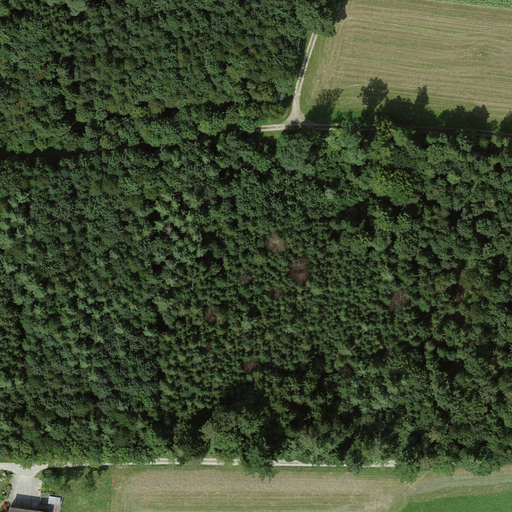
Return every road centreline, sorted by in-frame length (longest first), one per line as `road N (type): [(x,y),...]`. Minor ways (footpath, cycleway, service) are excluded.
road 1 (track): [(511,137),(288,127),(0,157)]
road 2 (track): [(0,467),(511,458)]
road 3 (track): [(288,127),(324,0)]
